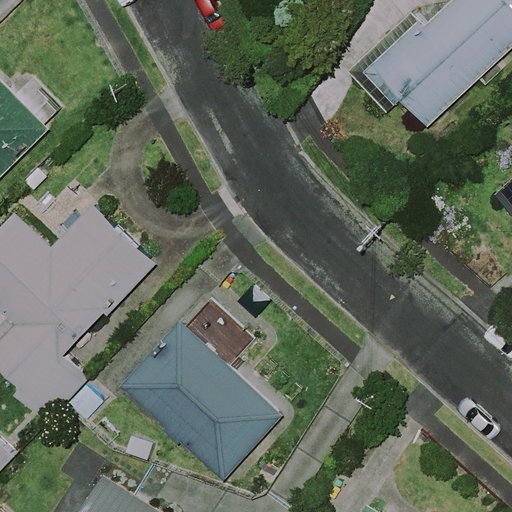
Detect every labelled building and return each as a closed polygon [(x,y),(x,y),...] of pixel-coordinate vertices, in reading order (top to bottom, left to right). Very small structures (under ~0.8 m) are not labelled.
[(386,115),(406,98),(429,124),(511,50),(511,6),(506,0),(364,0),(319,40),(386,115)] [(0,180),(50,129),(0,79),(0,180)] [(511,182),(499,196),(511,209),(511,182)] [(156,264),(97,205),(54,248),(19,213),(0,231),(0,306),(16,322),(0,337),(0,373),(47,420),(89,378),(66,355),(156,264)] [(286,415),(188,331),(132,398),(229,481),(286,415)] [(160,511),(112,481),(92,511),(160,511)] [(393,511),(370,498),(361,511),(393,511)]
